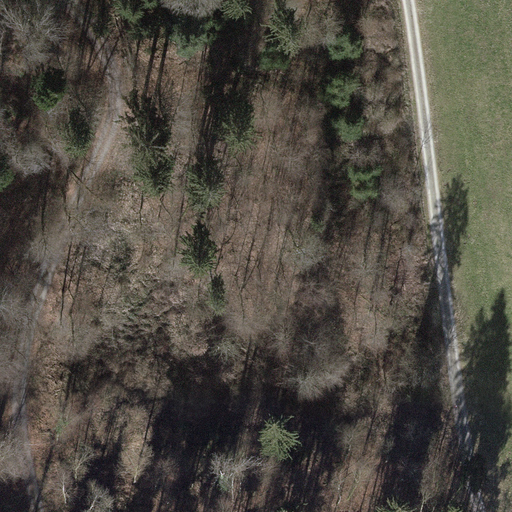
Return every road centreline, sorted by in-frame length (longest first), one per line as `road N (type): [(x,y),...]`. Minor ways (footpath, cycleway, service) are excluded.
road 1 (track): [(71,0),(112,55),(117,107),(30,327),(21,386),(37,511)]
road 2 (track): [(480,511),(411,0)]
